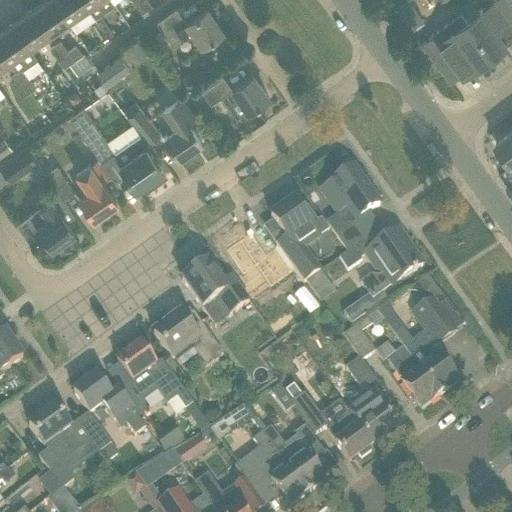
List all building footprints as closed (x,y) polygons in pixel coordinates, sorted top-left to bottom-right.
[(51,0),(44,0),(30,11),(47,34),(66,20),(51,0)] [(80,0),(51,0),(66,20),(85,7),(80,0)] [(108,0),(80,0),(85,7),(92,17),(97,13),(111,4),(108,0)] [(139,12),(149,5),(145,0),(136,0),(132,3),(139,12)] [(408,0),(401,0),(393,7),(411,30),(424,20),(408,0)] [(489,0),(463,20),(490,56),(505,45),(502,41),(507,37),(510,41),(511,39),(511,26),(492,0),(489,0)] [(511,0),(492,0),(511,26),(511,0)] [(180,40),(179,40),(191,32),(200,45),(221,30),(205,7),(184,21),(174,7),(154,21),(165,37),(166,37),(172,45),(180,40)] [(27,48),(47,34),(30,11),(11,24),(27,48)] [(87,20),(94,30),(104,23),(97,13),(92,17),(87,20)] [(463,20),(435,40),(431,35),(419,43),(451,86),(462,77),(461,77),(475,66),(475,67),(490,56),(463,20)] [(104,23),(94,30),(101,40),(111,33),(104,23)] [(0,50),(8,62),(15,71),(20,68),(34,58),(27,48),(11,24),(0,31),(0,50)] [(49,47),(56,57),(67,49),(66,49),(59,39),(49,47)] [(76,74),(91,64),(84,52),(82,54),(75,43),(66,49),(67,49),(56,57),(63,67),(68,63),(76,74)] [(137,44),(118,57),(127,70),(147,56),(137,44)] [(0,67),(8,62),(0,50),(0,67)] [(110,82),(126,70),(127,70),(118,57),(97,71),(95,73),(102,82),(104,86),(110,82)] [(34,58),(20,68),(26,78),(41,68),(34,58)] [(9,75),(16,85),(26,78),(20,68),(15,71),(9,75)] [(181,83),(192,86),(195,75),(184,72),(181,83)] [(235,118),(245,111),(265,97),(249,74),(230,87),(222,75),(201,90),(210,103),(219,97),(225,106),(226,105),(235,118)] [(26,78),(16,85),(23,95),(33,88),(26,78)] [(107,89),(104,86),(102,82),(94,88),(98,95),(107,89)] [(73,91),(67,95),(73,103),(79,99),(73,91)] [(199,143),(185,122),(193,116),(179,96),(160,109),(174,128),(161,137),(176,159),(199,143)] [(147,145),(146,144),(139,134),(125,143),(126,144),(114,152),(107,142),(88,115),(82,107),(68,117),(97,158),(100,162),(111,154),(117,164),(116,165),(121,173),(133,189),(159,170),(148,154),(143,148),(147,145)] [(139,134),(146,144),(159,134),(139,108),(127,117),(126,118),(132,126),(139,134)] [(139,134),(132,126),(107,142),(114,152),(126,144),(125,143),(139,134)] [(511,130),(495,143),(511,164),(508,166),(511,170),(511,130)] [(0,155),(11,148),(4,137),(0,140),(0,155)] [(37,163),(26,147),(0,164),(0,166),(10,181),(37,163)] [(77,198),(80,201),(91,218),(114,202),(101,183),(110,176),(100,162),(97,158),(90,163),(89,162),(73,173),(87,192),(77,198)] [(0,187),(10,181),(0,166),(0,187)] [(57,192),(61,199),(73,192),(55,166),(44,173),(57,192)] [(329,187),(319,194),(335,218),(325,225),(347,255),(364,244),(351,225),(378,207),(377,206),(374,208),(358,186),(362,184),(351,170),(328,186),(329,187)] [(73,216),(61,199),(57,192),(38,205),(25,214),(38,233),(48,248),(71,232),(64,222),(73,216)] [(277,248),(292,270),(303,284),(310,279),(319,273),(301,247),(316,236),(309,226),(316,222),(306,209),(306,210),(304,207),(297,212),(292,205),(291,205),(289,202),(279,210),(281,213),(268,221),(283,243),(277,248)] [(15,221),(28,240),(38,233),(25,214),(15,221)] [(228,248),(226,249),(242,271),(232,278),(249,301),(250,300),(246,295),(267,281),(270,286),(292,270),(277,248),(276,248),(266,255),(250,232),(239,240),(237,238),(226,246),(228,248)] [(347,255),(339,261),(347,273),(355,267),(361,263),(359,260),(368,254),(383,276),(378,279),(370,278),(360,285),(372,302),(381,296),(382,295),(392,288),(404,280),(421,268),(397,234),(370,252),(364,244),(347,255)] [(205,266),(181,283),(192,299),(201,312),(202,312),(213,328),(230,316),(248,304),(242,297),(231,280),(220,288),(205,266)] [(310,279),(304,283),(320,304),(334,293),(319,273),(310,279)] [(393,336),(411,360),(419,371),(418,372),(438,398),(456,385),(431,351),(464,327),(427,276),(417,284),(430,302),(411,316),(424,333),(410,343),(401,330),(393,336)] [(368,298),(343,316),(351,327),(387,302),(382,295),(381,296),(372,302),(371,303),(368,298)] [(221,356),(210,342),(198,326),(188,333),(177,318),(152,337),(170,363),(190,349),(204,369),(221,356)] [(361,364),(361,363),(375,354),(361,334),(372,327),(367,320),(343,337),(358,360),(361,364)] [(0,338),(0,374),(20,361),(3,336),(0,338)] [(161,362),(152,368),(137,347),(114,363),(130,386),(143,377),(151,388),(152,387),(166,407),(177,399),(185,411),(192,406),(161,362)] [(419,371),(411,360),(402,367),(394,356),(384,363),(420,412),(438,398),(418,372),(419,371)] [(358,360),(345,370),(361,393),(375,383),(361,363),(361,364),(358,360)] [(95,379),(72,396),(87,417),(100,408),(112,423),(113,423),(119,432),(126,428),(134,437),(144,431),(117,394),(109,400),(95,379)] [(279,388),(270,395),(276,402),(285,395),(279,388)] [(294,388),(286,393),(293,404),(301,398),(294,388)] [(155,438),(169,427),(143,391),(128,402),(155,438)] [(293,404),(291,405),(314,437),(327,428),(304,396),(301,398),(293,404)] [(347,417),(371,448),(394,431),(368,396),(346,413),(348,416),(347,417)] [(192,406),(185,411),(201,434),(209,429),(192,406)] [(242,409),(209,431),(218,445),(251,423),(242,409)] [(53,410),(27,428),(39,445),(43,450),(44,449),(46,452),(67,479),(80,469),(72,457),(90,444),(79,430),(76,425),(75,426),(68,431),(67,430),(65,426),(53,410)] [(360,461),(370,453),(367,450),(371,448),(347,417),(333,427),(334,428),(325,435),(347,465),(357,458),(360,461)] [(106,465),(118,456),(91,420),(79,430),(90,444),(106,465)] [(260,436),(305,497),(323,484),(310,467),(323,458),(304,431),(296,437),(299,442),(287,451),(270,429),(260,436)] [(259,450),(235,469),(240,476),(251,467),(265,486),(269,484),(276,494),(288,510),(305,497),(260,436),(253,442),(259,450)] [(174,456),(179,464),(185,459),(179,451),(174,456)] [(36,460),(61,490),(62,492),(63,491),(71,484),(46,452),(36,460)] [(158,482),(148,467),(135,476),(141,486),(145,491),(150,487),(158,482)] [(251,467),(240,476),(253,495),(265,486),(251,467)] [(7,471),(6,472),(0,476),(0,482),(1,484),(3,487),(13,479),(7,471)] [(194,487),(201,497),(211,511),(261,511),(264,510),(243,481),(222,496),(208,477),(194,487)] [(62,492),(61,490),(46,502),(54,511),(79,511),(63,491),(62,492)] [(211,511),(201,497),(192,503),(193,504),(188,508),(177,493),(157,506),(161,511),(211,511)]
